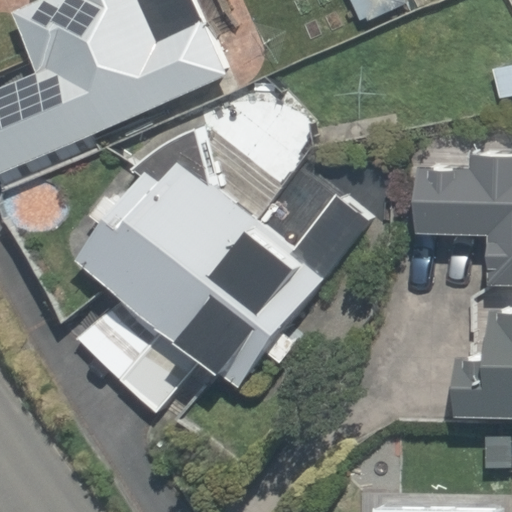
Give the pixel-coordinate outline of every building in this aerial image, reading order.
[(0,178),(243,71),(217,12),(163,36),(147,0),(15,0),(43,61),(0,80),(0,178)] [(268,214),(171,144),(86,264),(258,387),(404,181),(329,128),(268,214)] [(490,277),(511,277),(511,139),(488,138),(487,164),(430,161),(427,228),(492,231),(490,277)] [(199,373),(114,300),(80,340),(165,412),(199,373)] [(511,301),(501,301),(497,373),(464,371),(462,408),(511,411),(511,301)] [(504,511),(505,500),(365,497),(364,511),(504,511)]
